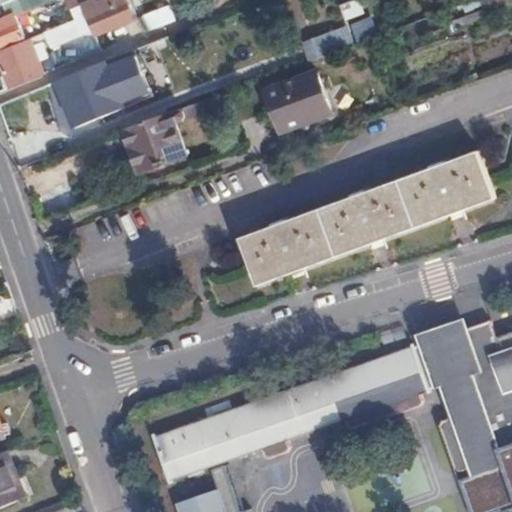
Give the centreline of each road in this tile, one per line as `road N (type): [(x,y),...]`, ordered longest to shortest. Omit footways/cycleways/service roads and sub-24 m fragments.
road 1 (residential): [(511,263),(76,395)]
road 2 (residential): [(0,182),(76,395)]
road 3 (residential): [(76,395),(115,511)]
